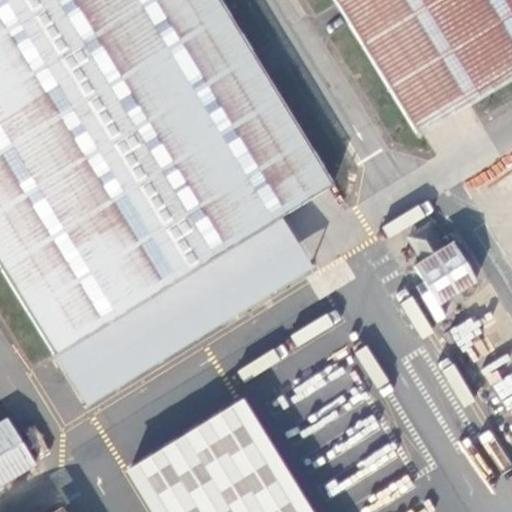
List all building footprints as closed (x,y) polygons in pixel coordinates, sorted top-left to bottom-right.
[(134,309),(308,201),(333,186),(219,0),(0,0),(0,266),(56,357),(117,319),(134,309)] [(511,0),(335,0),(418,134),(447,116),(511,75),(511,0)] [(414,268),(436,307),(476,283),(452,245),(443,249),(433,233),(414,245),(423,262),(414,268)] [(511,328),(498,301),(466,317),(473,330),(486,323),(511,372),(511,328)] [(117,319),(129,338),(146,327),(134,309),(117,319)] [(128,463),(154,511),(313,511),(251,397),(128,463)] [(7,421),(0,425),(0,488),(34,467),(7,421)]
